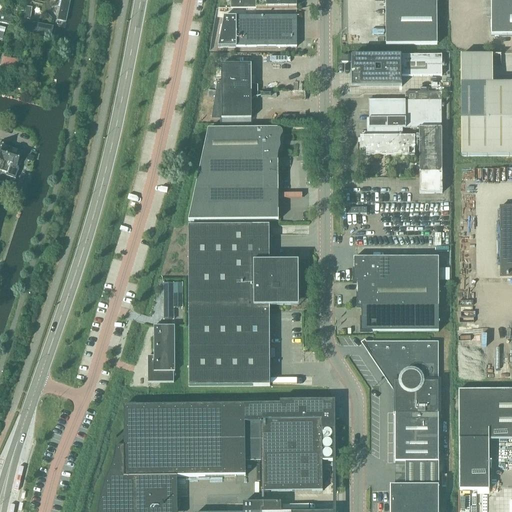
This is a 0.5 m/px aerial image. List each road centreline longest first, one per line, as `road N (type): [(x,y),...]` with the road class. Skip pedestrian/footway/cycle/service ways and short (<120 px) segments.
road 1 (unclassified): [(359,511),(358,402),(325,334),(324,0)]
road 2 (tertiary): [(10,469),(101,186),(140,0)]
